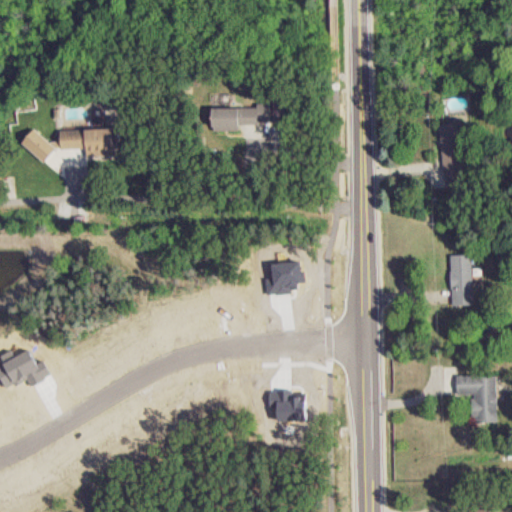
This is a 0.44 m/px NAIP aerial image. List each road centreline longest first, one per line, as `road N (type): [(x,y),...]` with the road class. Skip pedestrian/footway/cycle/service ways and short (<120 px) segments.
road 1 (tertiary): [(371,511),(361,0)]
road 2 (residential): [(0,456),(31,446),(160,361),(224,339),(367,333)]
